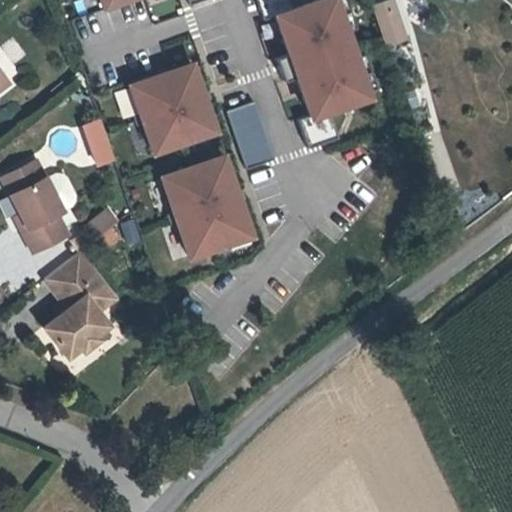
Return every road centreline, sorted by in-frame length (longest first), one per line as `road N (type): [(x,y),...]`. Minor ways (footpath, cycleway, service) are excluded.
road 1 (unclassified): [(511,225),(288,389),(162,511)]
road 2 (residential): [(236,0),(303,209)]
road 3 (residential): [(151,511),(97,455),(0,411)]
